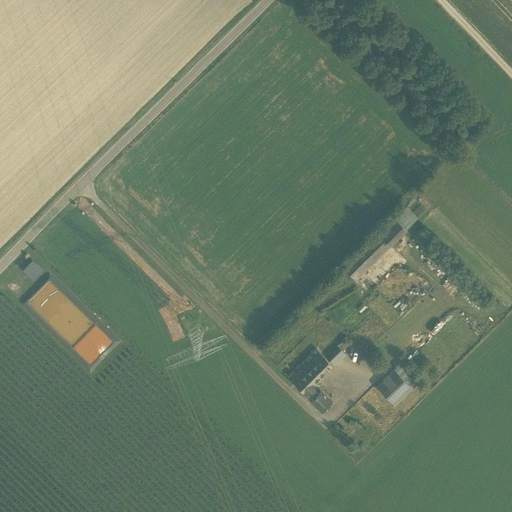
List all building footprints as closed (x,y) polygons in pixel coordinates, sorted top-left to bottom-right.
[(344,268),(355,280),(407,229),(411,225),(399,213),(395,218),(344,268)] [(47,268),(37,258),(28,267),(38,277),(47,268)] [(344,337),(340,341),(345,346),(349,342),(344,337)] [(321,410),(332,400),(315,383),(334,365),(346,354),(341,348),(329,360),(316,348),(298,365),(305,372),(294,383),(321,410)] [(376,386),(395,405),(403,397),(407,393),(413,387),(394,368),(376,386)]
